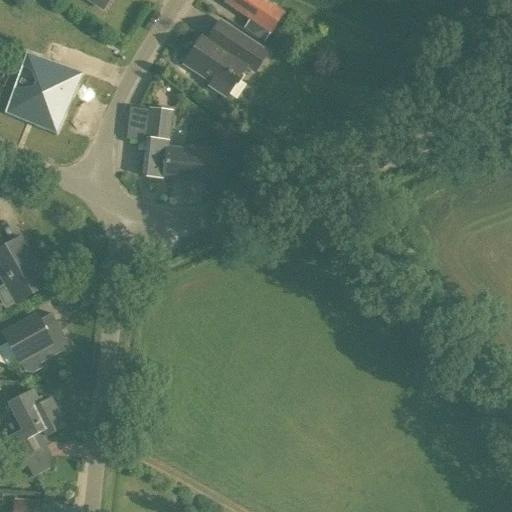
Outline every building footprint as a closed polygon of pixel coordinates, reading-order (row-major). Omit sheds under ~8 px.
[(87,0),(101,9),(107,0),(87,0)] [(226,0),(224,3),(270,34),(283,13),(263,0),(226,0)] [(223,51),(202,36),(183,64),(211,83),(208,87),(225,98),(246,67),(254,73),(267,54),(238,34),(227,50),(223,51)] [(14,88),(6,113),(58,134),(84,72),(27,52),(22,65),(40,76),(34,95),(14,88)] [(137,108),(133,141),(145,143),(141,177),(198,185),(203,152),(168,148),(171,112),(137,108)] [(21,239),(5,248),(0,239),(0,277),(15,304),(47,286),(45,284),(52,280),(45,268),(39,271),(21,239)] [(35,318),(7,333),(21,359),(18,361),(26,376),(42,368),(40,364),(69,348),(51,314),(37,322),(35,318)] [(51,445),(47,436),(65,427),(50,399),(39,404),(32,391),(7,403),(21,431),(3,440),(15,462),(22,458),(29,471),(46,461),(52,458),(46,447),(51,445)] [(50,468),(46,461),(29,471),(33,478),(50,468)] [(13,500),(11,511),(38,511),(39,502),(13,500)]
